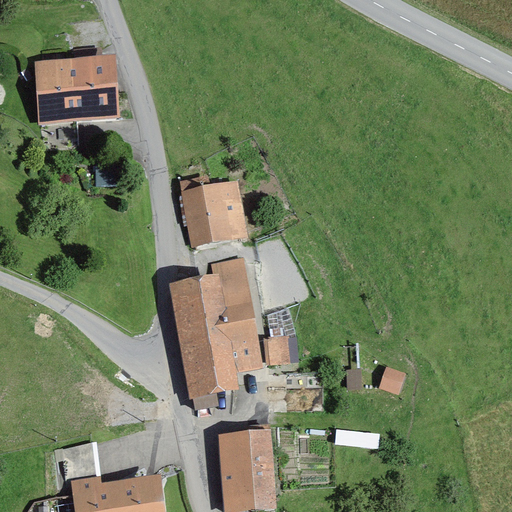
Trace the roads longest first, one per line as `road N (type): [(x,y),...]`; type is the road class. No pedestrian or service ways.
road 1 (residential): [(109,0),(159,153),(170,367)]
road 2 (unclassified): [(170,367),(0,274)]
road 3 (secondary): [(369,0),(511,73)]
road 4 (residential): [(170,367),(210,511)]
